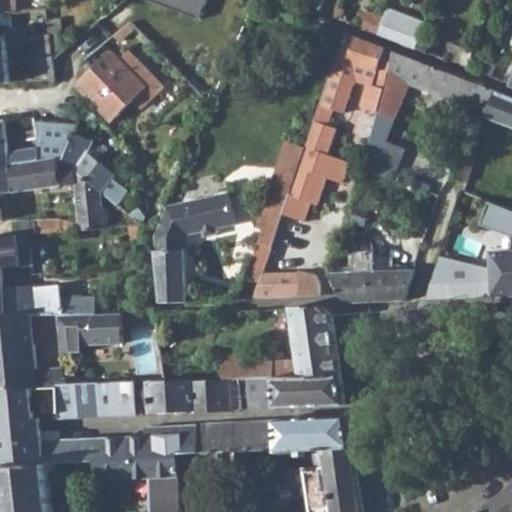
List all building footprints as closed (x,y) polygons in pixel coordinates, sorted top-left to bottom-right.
[(0,0),(0,12),(18,11),(17,0),(0,0)] [(358,26),(379,34),(389,9),(390,6),(383,3),(378,15),(365,10),(358,26)] [(334,16),(343,21),(347,12),(337,7),(334,16)] [(401,43),(416,49),(422,36),(430,12),(418,8),(414,22),(418,26),(417,30),(408,26),(401,43)] [(379,34),(394,39),(404,15),(389,9),(379,34)] [(51,36),(52,42),(63,42),(60,21),(50,22),(51,36)] [(0,24),(0,38),(10,38),(12,38),(12,25),(0,24)] [(396,51),(347,33),(339,56),(332,76),(340,79),(353,84),(354,79),(368,84),(360,108),(378,115),(381,103),(385,89),(386,88),(389,73),(396,51)] [(44,78),(55,81),(53,57),(52,42),(51,36),(35,37),(37,80),(44,78)] [(416,49),(428,53),(432,41),(422,36),(416,49)] [(0,81),(2,82),(17,81),(27,81),(26,73),(12,73),(10,38),(0,38),(0,81)] [(56,83),(67,86),(73,59),(90,64),(94,47),(77,38),(53,57),(55,81),(56,83)] [(446,61),(466,68),(473,51),(452,44),(446,61)] [(79,86),(113,122),(134,101),(139,106),(146,106),(163,90),(163,83),(131,50),(122,59),(114,51),(79,86)] [(389,73),(449,97),(463,102),(458,115),(456,122),(468,125),(474,106),(481,84),(396,51),(389,73)] [(481,74),(495,81),(502,61),(488,56),(481,74)] [(332,76),(321,106),(330,108),(340,79),(332,76)] [(503,83),(511,86),(511,77),(506,76),(503,83)] [(17,81),(2,82),(5,121),(7,121),(20,119),(17,81)] [(511,96),(481,84),(474,106),(492,113),(491,117),(511,124),(511,96)] [(404,95),(385,89),(381,103),(378,115),(397,120),(404,95)] [(445,110),(458,115),(463,102),(449,97),(445,110)] [(307,148),(291,194),(284,214),(303,220),(309,201),(319,204),(329,174),(335,155),(326,152),(334,129),(323,125),(330,108),(321,106),(307,146),(307,148)] [(0,143),(9,143),(7,121),(5,121),(0,121),(0,143)] [(102,192),(110,199),(115,192),(120,186),(112,179),(115,174),(89,154),(93,142),(75,135),(78,126),(36,121),(38,138),(40,149),(42,161),(59,158),(102,192)] [(288,141),(275,185),(292,191),(307,148),(288,141)] [(0,143),(0,167),(42,161),(40,149),(20,150),(15,156),(10,156),(9,143),(0,143)] [(455,166),(451,179),(466,184),(473,159),(458,154),(455,166)] [(349,160),(335,155),(329,174),(343,179),(349,160)] [(14,222),(15,237),(19,236),(32,235),(116,226),(114,210),(112,210),(105,211),(102,192),(59,158),(42,161),(0,167),(0,223),(4,223),(0,193),(76,183),(82,222),(61,217),(14,222)] [(363,169),(377,173),(379,165),(365,160),(363,169)] [(272,184),(256,228),(263,230),(259,243),(247,277),(261,282),(273,248),(284,214),(291,194),(292,191),(275,185),(272,184)] [(110,199),(102,192),(105,211),(112,210),(110,199)] [(110,199),(116,203),(121,196),(115,192),(110,199)] [(189,301),(186,242),(185,240),(188,234),(202,233),(218,233),(237,233),(235,202),(170,204),(160,226),(156,237),(163,300),(164,302),(189,301)] [(340,250),(350,251),(353,244),(355,244),(361,221),(349,217),(340,250)] [(132,225),(134,240),(146,239),(144,228),(144,223),(142,223),(132,225)] [(202,242),(218,242),(218,233),(202,233),(202,242)] [(32,235),(19,236),(21,248),(33,247),(32,235)] [(0,268),(6,268),(34,265),(33,247),(21,248),(19,236),(15,237),(0,238),(0,268)] [(511,242),(495,243),(495,251),(495,252),(495,269),(497,298),(511,296),(511,242)] [(333,276),(346,303),(390,301),(406,301),(415,269),(376,269),(376,250),(353,257),(353,271),(344,272),(343,267),(335,267),(333,276)] [(439,255),(425,300),(453,299),(454,259),(439,255)] [(0,268),(0,316),(32,315),(59,314),(98,312),(97,297),(65,298),(65,287),(36,290),(36,288),(8,291),(7,278),(6,268),(0,268)] [(272,277),(266,297),(321,296),(319,274),(272,277)] [(272,327),(277,326),(294,326),(295,331),(302,370),(303,378),(342,376),(333,314),(323,305),(271,307),(272,327)] [(224,309),(225,326),(262,324),(261,307),(224,309)] [(98,312),(59,314),(63,353),(78,352),(77,344),(83,343),(123,341),(122,311),(98,312)] [(36,369),(32,315),(0,316),(0,389),(28,387),(26,370),(36,369)] [(273,344),(274,361),(274,378),(303,378),(302,370),(286,369),(284,340),(278,340),(273,344)] [(243,361),(244,378),(246,379),(274,378),(274,361),(243,361)] [(64,366),(38,368),(39,387),(60,386),(65,385),(64,366)] [(36,369),(26,370),(28,387),(39,387),(38,368),(36,369)] [(246,379),(246,393),(253,393),(252,395),(252,398),(251,398),(251,401),(248,401),(248,407),(251,407),(251,409),(346,405),(342,376),(303,378),(274,378),(246,379)] [(194,381),(195,412),(241,410),(241,393),(240,379),(194,381)] [(149,381),(137,382),(138,403),(143,402),(143,415),(151,415),(149,381)] [(149,381),(151,415),(195,412),(194,381),(166,383),(165,381),(149,381)] [(60,386),(62,419),(143,415),(143,402),(138,403),(137,382),(65,385),(60,386)] [(0,389),(0,421),(62,419),(60,386),(39,387),(28,387),(0,389)] [(282,453),(300,452),(300,462),(306,461),(307,459),(306,451),(318,451),(326,450),(353,450),(348,419),(276,422),(278,451),(278,453),(282,453)] [(246,451),(262,451),(260,422),(244,423),(246,451)] [(260,422),(262,451),(277,451),(278,451),(276,422),(260,422)] [(227,424),(229,452),(246,451),(244,423),(228,424),(227,424)] [(213,453),(210,424),(209,427),(199,427),(200,453),(213,453)] [(229,452),(227,424),(210,424),(213,453),(229,452)] [(154,477),(152,511),(179,511),(180,511),(180,457),(179,454),(200,453),(199,427),(179,426),(166,427),(150,427),(149,436),(149,437),(148,443),(127,438),(101,439),(102,460),(99,460),(94,460),(94,480),(154,477)] [(60,431),(0,434),(0,468),(49,464),(49,463),(57,463),(68,462),(89,461),(94,460),(99,460),(102,460),(101,439),(66,441),(66,436),(61,437),(60,431)] [(361,511),(353,450),(326,450),(318,451),(319,458),(320,465),(320,468),(301,469),(301,473),(285,474),(286,489),(309,490),(309,497),(302,500),(302,511),(361,511)] [(307,459),(319,458),(318,451),(306,451),(307,459)] [(90,474),(89,461),(68,462),(69,475),(90,474)] [(57,469),(57,463),(49,463),(49,464),(0,468),(0,484),(2,511),(54,511),(50,469),(57,469)] [(480,511),(511,511),(511,492),(510,494),(507,490),(480,511)] [(302,511),(302,500),(288,507),(288,511),(302,511)]
